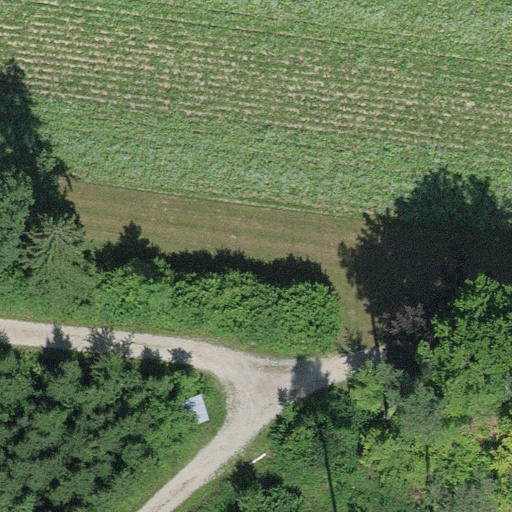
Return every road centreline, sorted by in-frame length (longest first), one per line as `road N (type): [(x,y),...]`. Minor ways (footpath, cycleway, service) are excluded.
road 1 (track): [(306,368),(0,336)]
road 2 (track): [(511,375),(461,355),(306,368)]
road 3 (track): [(157,511),(306,368)]
